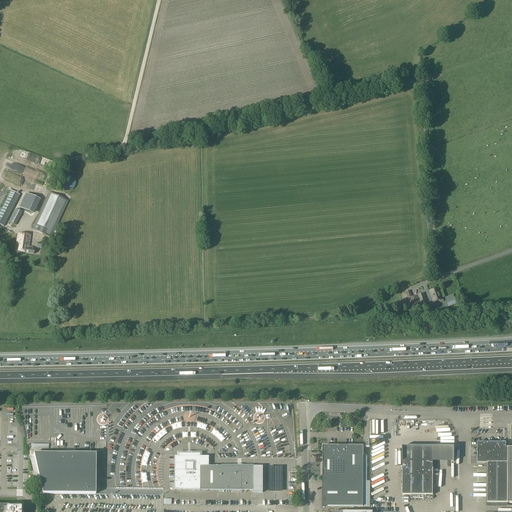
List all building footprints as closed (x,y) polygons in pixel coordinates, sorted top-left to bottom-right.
[(69,175),(68,175),(67,175),(66,175),(65,175),(64,176),(63,176),(62,177),(61,178),(61,179),(60,180),(60,181),(60,182),(60,183),(60,184),(60,185),(61,186),(61,187),(62,188),(63,189),(64,189),(65,190),(66,190),(68,190),(69,190),(70,190),(71,189),(72,189),(73,188),(73,187),(74,186),(74,185),(75,184),(75,183),(75,181),(74,180),(74,179),(74,178),(73,177),(72,177),(71,176),(70,175),(69,175)] [(39,197),(44,188),(35,184),(31,193),(39,197)] [(20,195),(11,190),(0,211),(0,224),(4,226),(12,210),(14,211),(15,209),(14,209),(13,208),(13,209),(20,195)] [(68,201),(49,192),(32,229),(51,238),(68,201)] [(23,212),(16,209),(9,222),(16,225),(23,212)] [(18,233),(16,251),(24,253),(25,253),(34,254),(34,250),(32,249),(33,247),(29,247),(30,235),(18,233)] [(438,288),(429,291),(433,302),(442,299),(438,288)] [(412,297),(410,290),(406,292),(408,298),(412,311),(422,307),(423,309),(429,307),(424,293),(411,297),(412,297)] [(446,301),(448,307),(457,304),(455,298),(446,301)] [(454,431),(442,420),(437,425),(433,420),(430,423),(428,420),(426,423),(425,422),(423,424),(432,434),(435,431),(437,434),(440,431),(444,436),(449,431),(452,433),(454,431)] [(424,432),(414,422),(412,424),(422,434),(424,432)] [(427,434),(429,432),(420,422),(418,424),(427,434)] [(195,423),(194,428),(209,432),(209,435),(219,443),(223,439),(212,430),(211,429),(208,427),(205,426),(203,425),(195,423)] [(154,443),(166,435),(162,430),(150,439),(154,443)] [(477,443),(477,463),(486,463),(486,467),(486,472),(486,507),(507,507),(507,504),(509,504),(509,503),(511,503),(511,447),(508,448),(507,448),(506,448),(506,443),(477,443)] [(323,452),(321,452),(321,455),(323,455),(322,506),(363,506),(363,446),(323,446),(323,452)] [(402,447),(402,495),(433,495),(433,447),(402,447)] [(96,454),(33,453),(43,494),(95,494),(96,454)] [(174,457),(174,490),(199,490),(252,491),(252,492),(263,492),(263,482),(252,482),(253,466),(241,466),(241,465),(237,465),(237,466),(200,466),(200,454),(178,454),(178,457),(174,457)] [(46,498),(55,508),(57,506),(48,497),(46,498)] [(75,502),(80,508),(82,506),(84,508),(87,506),(89,508),(91,506),(83,497),(80,500),(79,499),(75,502)] [(98,498),(96,500),(105,508),(107,507),(98,498)]
